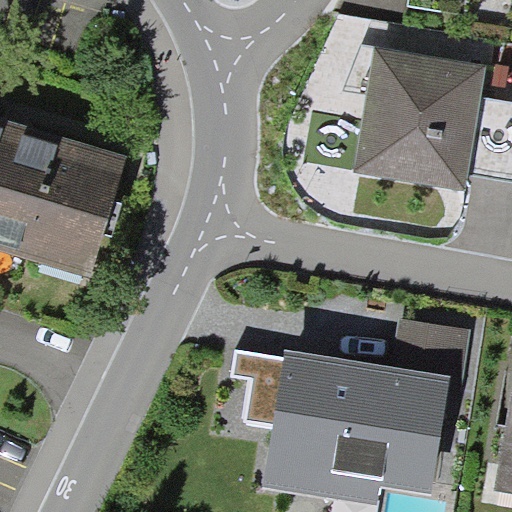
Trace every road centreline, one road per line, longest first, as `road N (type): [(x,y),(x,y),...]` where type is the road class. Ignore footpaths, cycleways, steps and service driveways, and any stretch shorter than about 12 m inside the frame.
road 1 (residential): [(212,236),(511,285)]
road 2 (residential): [(127,389),(212,236)]
road 3 (residential): [(212,236),(219,78)]
road 4 (residential): [(60,511),(127,389)]
road 5 (residential): [(127,389),(0,344)]
